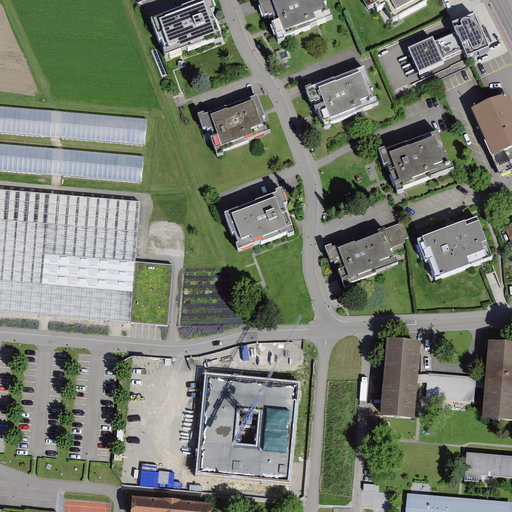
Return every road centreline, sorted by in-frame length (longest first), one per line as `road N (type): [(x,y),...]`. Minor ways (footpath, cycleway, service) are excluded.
road 1 (residential): [(326,330),(309,267),(308,178),(228,0)]
road 2 (residential): [(326,330),(511,318)]
